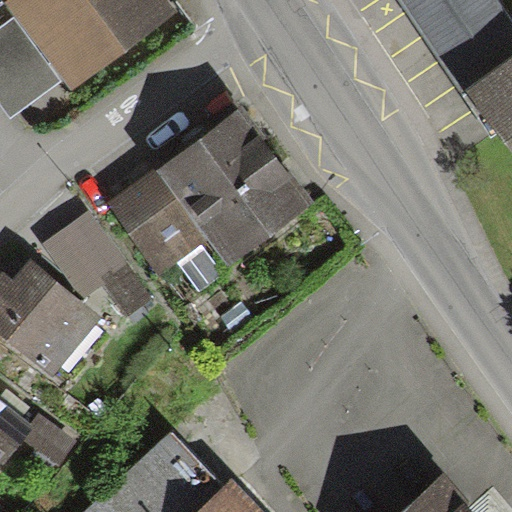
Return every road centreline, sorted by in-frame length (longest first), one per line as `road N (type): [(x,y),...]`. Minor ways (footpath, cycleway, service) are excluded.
road 1 (tertiary): [(281,11),(511,360)]
road 2 (residential): [(281,11),(56,157),(0,213)]
